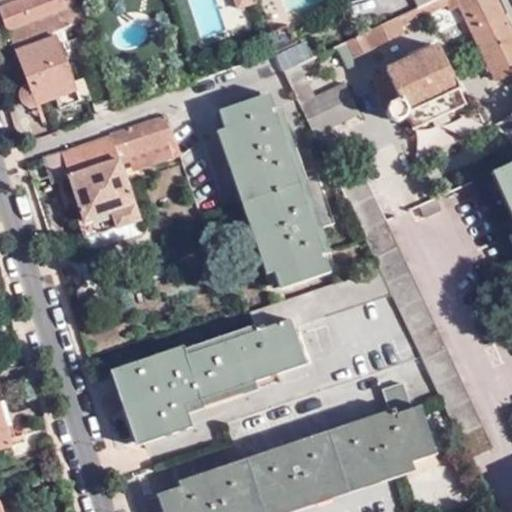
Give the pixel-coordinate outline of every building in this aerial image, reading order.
[(80,5),(78,0),(22,0),(0,8),(0,18),(5,33),(80,5)] [(511,36),(494,0),(434,0),(416,9),(399,17),(335,48),(346,71),(376,57),(373,50),(403,35),(401,30),(456,3),(495,81),(511,72),(511,36)] [(411,0),(416,9),(433,0),(411,0)] [(34,109),(54,102),(75,95),(72,84),(57,34),(86,24),(80,5),(5,33),(24,86),(19,95),(19,97),(19,101),(21,105),(24,108),(34,109)] [(285,73),(301,65),(314,58),(307,44),(278,57),(285,73)] [(450,73),(444,61),(438,49),(372,80),(387,109),(391,108),(390,115),(394,123),(404,123),(406,118),(410,118),(417,132),(467,107),(450,73)] [(450,58),(444,61),(450,73),(456,71),(450,58)] [(314,98),(301,65),(285,73),(300,104),(314,98)] [(97,112),(113,106),(102,73),(86,78),(97,112)] [(80,81),(72,84),(75,95),(54,102),(58,111),(87,102),(80,81)] [(314,98),(300,104),(314,135),(360,114),(345,84),(314,98)] [(221,121),(275,276),(325,259),(315,231),(322,229),(317,217),(311,219),(284,140),(290,138),(285,124),(280,126),(272,103),(221,121)] [(118,160),(126,158),(175,142),(166,117),(111,135),(112,138),(45,159),(53,183),(67,179),(71,193),(68,194),(83,239),(138,222),(118,160)] [(180,157),(175,142),(126,158),(131,173),(180,157)] [(360,233),(386,222),(388,221),(358,159),(331,171),(360,233)] [(511,166),(502,171),(511,192),(511,166)] [(511,192),(502,171),(496,174),(511,208),(511,192)] [(439,209),(435,200),(421,206),(425,216),(439,209)] [(360,233),(377,266),(388,289),(471,468),(497,456),(386,222),(360,233)] [(325,259),(275,276),(278,285),(328,268),(325,259)] [(284,327),(388,289),(377,266),(251,310),(257,330),(188,355),(185,348),(121,372),(147,444),(192,428),(185,407),(297,365),(284,327)] [(386,416),(166,492),(172,511),(266,511),(426,457),(401,383),(378,390),(386,416)] [(4,404),(0,404),(0,451),(12,448),(7,431),(12,430),(4,404)]
